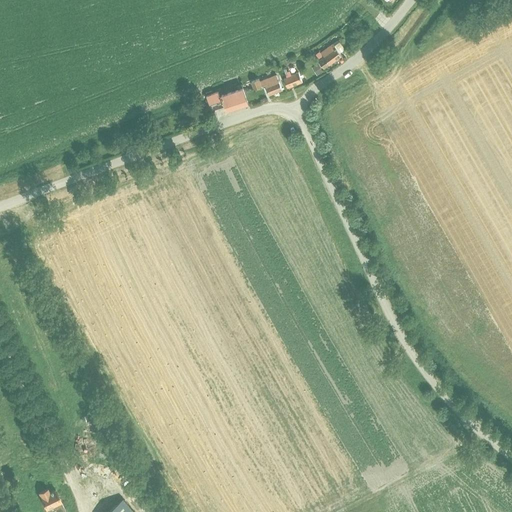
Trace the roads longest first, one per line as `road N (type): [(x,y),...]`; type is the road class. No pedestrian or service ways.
road 1 (unclassified): [(511,458),(449,401),(408,349),(295,106)]
road 2 (unclassified): [(0,205),(270,107),(295,106)]
road 3 (unclassified): [(295,106),(364,52),(411,0)]
